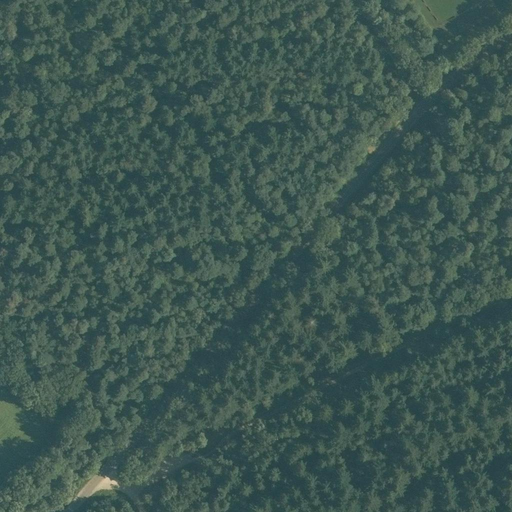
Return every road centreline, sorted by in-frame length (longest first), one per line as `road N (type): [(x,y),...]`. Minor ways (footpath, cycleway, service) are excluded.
road 1 (tertiary): [(60,511),(149,422),(415,101),(511,24)]
road 2 (track): [(128,486),(370,363)]
road 3 (track): [(370,363),(511,299)]
